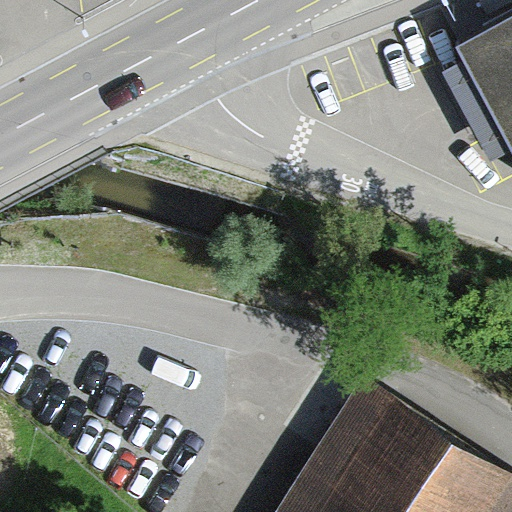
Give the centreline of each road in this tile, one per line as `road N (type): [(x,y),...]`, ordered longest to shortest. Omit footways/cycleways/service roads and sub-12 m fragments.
road 1 (residential): [(184,40),(229,113),(277,144),(511,225)]
road 2 (primary): [(184,40),(0,137)]
